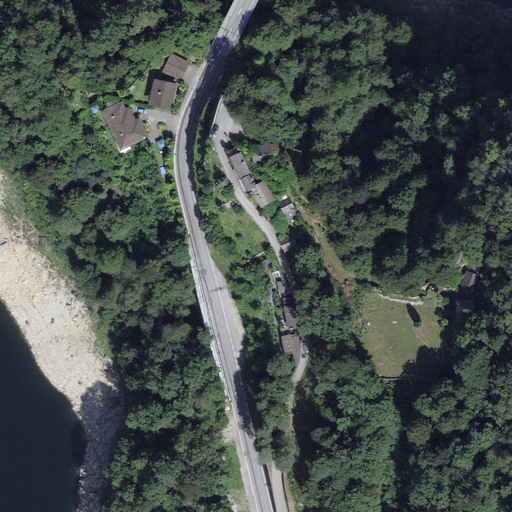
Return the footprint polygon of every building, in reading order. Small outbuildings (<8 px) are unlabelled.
[(188,62),(170,53),(162,72),(179,81),(188,62)] [(149,106),(172,110),(177,85),(154,81),(149,106)] [(101,111),(120,151),(148,138),(139,119),(136,120),(129,107),(126,108),(122,101),(101,111)] [(250,145),(252,163),(280,161),(279,144),(250,145)] [(240,152),(229,157),(238,179),(250,173),(240,152)] [(249,176),(240,180),(247,194),(251,192),(258,189),(256,185),(255,182),(252,183),(249,176)] [(263,181),(256,185),(258,189),(251,192),(260,208),(274,200),(263,181)] [(289,199),(279,204),(285,214),(294,209),(289,199)] [(279,239),(284,254),(297,249),(292,235),(279,239)] [(480,277),(467,271),(460,288),(474,293),(480,277)] [(284,281),(277,283),(280,292),(287,290),(284,281)] [(291,297),(283,299),(285,307),(293,305),(291,297)] [(454,299),(454,320),(473,320),(473,299),(454,299)] [(283,307),(287,328),(298,326),(295,305),(293,305),(285,307),(283,307)] [(291,335),(281,337),(285,356),(301,353),(298,338),(292,339),(291,335)]
